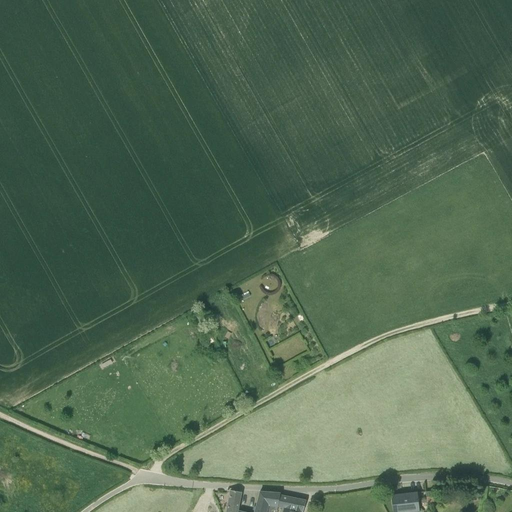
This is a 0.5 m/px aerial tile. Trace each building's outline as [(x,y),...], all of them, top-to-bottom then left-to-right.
[(204,337),(209,344),(214,341),(210,334),(204,337)] [(236,511),(238,505),(241,493),(231,491),(227,511),(236,511)] [(303,511),(306,502),(279,496),(280,494),(259,492),(259,493),(260,493),(257,502),(269,507),(267,511),(271,511),(272,511),(276,511),(277,507),(284,508),(283,511),(301,511),(303,511)] [(393,511),(416,511),(419,511),(416,493),(392,496),(393,511)] [(267,511),(269,507),(257,502),(254,511),(239,511),(238,511),(267,511)]
